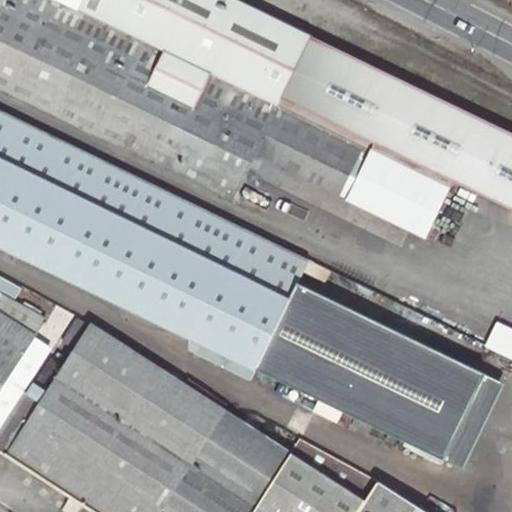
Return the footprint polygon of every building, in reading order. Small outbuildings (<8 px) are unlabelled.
[(0,0),(0,90),(232,202),(255,155),(424,240),(452,185),(511,214),(511,136),(238,0),(0,0)] [(0,248),(256,373),(443,462),(487,373),(338,302),(300,284),(305,274),(310,262),(0,111),(0,248)] [(305,274),(352,298),(358,285),(310,262),(305,274)] [(0,391),(46,322),(0,295),(0,391)] [(423,511),(378,484),(299,439),(292,450),(96,327),(78,317),(61,342),(71,349),(62,364),(50,357),(28,393),(23,389),(0,424),(0,455),(87,511),(423,511)] [(511,358),(511,329),(498,323),(487,349),(511,358)] [(487,373),(443,462),(464,471),(507,383),(487,373)]
